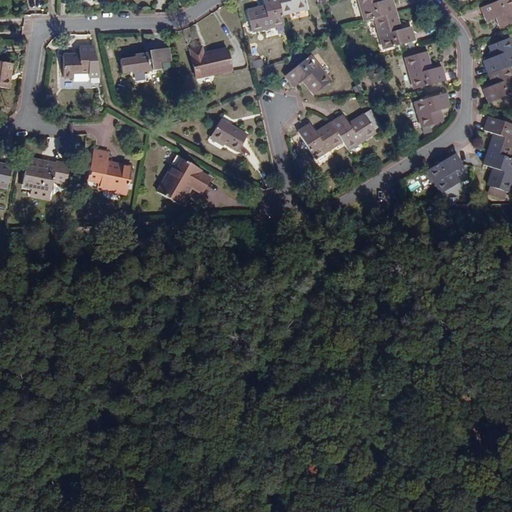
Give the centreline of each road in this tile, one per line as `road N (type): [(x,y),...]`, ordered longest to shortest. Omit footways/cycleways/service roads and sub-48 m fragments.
road 1 (residential): [(271,105),(291,197),(302,206),(327,208),(454,135),(465,117),(466,48),(458,27),(428,0)]
road 2 (track): [(333,217),(0,236)]
road 3 (residential): [(213,0),(170,22),(38,24),(24,129)]
road 4 (track): [(511,210),(333,217),(327,208)]
